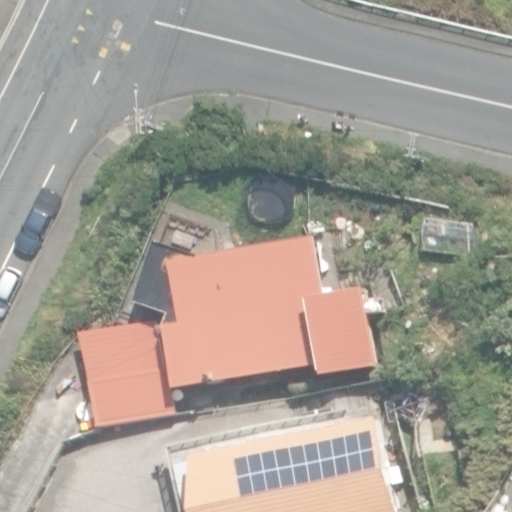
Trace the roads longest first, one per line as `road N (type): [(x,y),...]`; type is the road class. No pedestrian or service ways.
road 1 (unclassified): [(90,0),(511,90)]
road 2 (tertiary): [(90,0),(0,180)]
